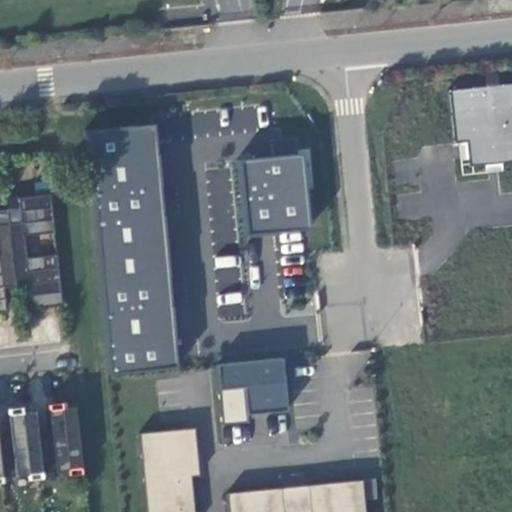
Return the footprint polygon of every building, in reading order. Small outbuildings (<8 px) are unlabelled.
[(511,159),(511,83),(452,89),(458,165),(511,159)] [(151,127),(85,133),(108,378),(175,370),(171,325),(151,127)] [(238,164),(245,238),(301,232),(308,231),(301,157),(238,164)] [(19,223),(9,225),(15,288),(26,286),(28,310),(61,307),(55,256),(25,259),(22,237),(53,234),(49,195),(16,199),(19,223)] [(0,313),(8,313),(5,289),(15,288),(9,225),(0,225),(0,313)] [(210,261),(220,292),(214,294),(222,320),(248,312),(230,255),(210,261)] [(247,415),(287,411),(282,357),(215,364),(221,425),(248,422),(247,415)] [(36,443),(40,472),(79,468),(72,405),(47,408),(49,432),(50,442),(36,443)] [(36,434),(33,410),(7,412),(10,437),(11,446),(0,447),(0,474),(0,476),(40,472),(36,443),(36,434)] [(138,434),(145,511),(193,511),(190,477),(185,429),(138,434)] [(185,429),(190,477),(198,476),(194,429),(185,429)] [(49,432),(36,434),(36,443),(50,442),(49,432)] [(0,437),(0,447),(11,446),(10,437),(0,437)] [(365,511),(362,481),(307,486),(308,496),(282,498),(281,489),(226,494),(227,511),(365,511)] [(281,489),(282,498),(308,496),(307,486),(281,489)]
